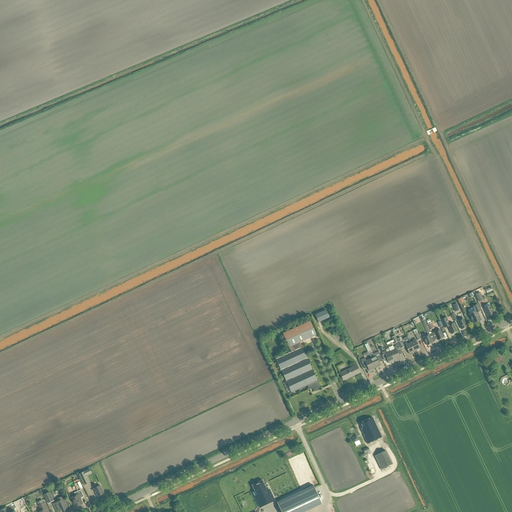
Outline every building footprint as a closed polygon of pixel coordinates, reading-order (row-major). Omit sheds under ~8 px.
[(474,295),(478,303),(483,300),(479,293),(474,295)] [(481,311),(478,305),(472,307),(475,312),(469,314),(473,324),(481,321),(477,313),(481,311)] [(490,306),(484,309),(488,317),(494,314),(490,306)] [(315,315),(319,323),(330,317),(326,310),(315,315)] [(448,327),(451,334),(457,332),(453,323),(450,325),(446,318),(441,320),(445,328),(448,327)] [(429,331),(426,326),(423,319),(420,321),(426,334),(430,332),(429,331)] [(463,319),(457,321),(461,330),(467,327),(463,319)] [(283,334),(291,352),(276,359),(292,393),(309,385),(310,387),(312,386),(314,391),(321,388),(302,347),(300,348),(298,344),(316,335),(310,322),(283,334)] [(434,332),(438,341),(443,338),(439,330),(434,332)] [(423,337),(427,346),(432,343),(428,335),(423,337)] [(390,352),(395,361),(400,358),(396,349),(398,348),(393,337),(390,338),(393,346),(394,345),(394,346),(393,347),(394,350),(390,352)] [(410,343),(414,352),(419,349),(414,339),(412,340),(413,342),(410,343)] [(368,350),(372,349),(371,347),(374,346),(372,341),(366,344),(368,350)] [(404,344),(409,354),(414,352),(410,343),(407,344),(406,343),(404,344)] [(384,355),(389,364),(395,361),(390,352),(386,354),(385,351),(382,353),(383,355),(384,355)] [(370,359),(375,368),(380,365),(379,362),(383,361),(380,355),(379,355),(378,352),(373,354),(374,357),(370,359)] [(367,368),(369,371),(375,368),(370,359),(366,361),(365,358),(360,360),(365,369),(367,368)] [(340,373),(344,380),(360,373),(357,366),(340,373)] [(381,438),(372,418),(360,423),(362,429),(361,429),(364,436),(367,444),(381,438)] [(374,456),(381,470),(393,464),(386,450),(374,456)] [(82,480),(87,478),(86,476),(91,473),(90,469),(79,474),(82,480)] [(261,507),(275,501),(271,494),(269,495),(262,481),(252,485),(255,491),(256,491),(260,499),(258,500),(261,507)] [(94,489),(97,497),(104,494),(100,486),(94,489)] [(81,499),(81,498),(84,497),(81,490),(74,493),(75,496),(70,498),(72,503),(73,503),(75,508),(83,504),(81,500),(81,499)] [(43,494),(47,503),(54,501),(50,491),(43,494)] [(58,499),(60,502),(55,504),(59,511),(63,510),(64,511),(65,511),(69,511),(63,497),(58,499)] [(49,511),(45,503),(43,503),(42,500),(38,502),(39,505),(39,506),(41,511),(39,511),(49,511)]
